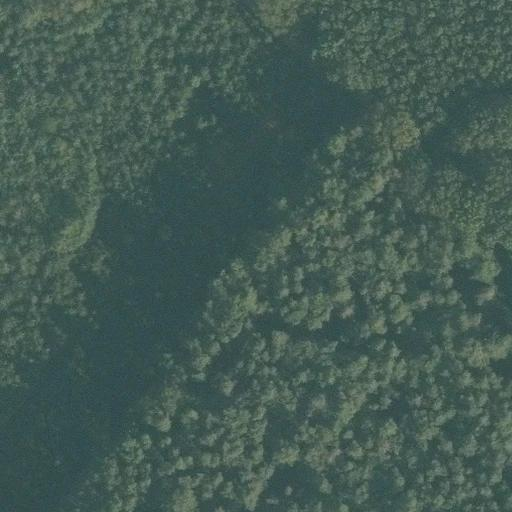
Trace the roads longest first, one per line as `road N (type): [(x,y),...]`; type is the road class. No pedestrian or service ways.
road 1 (track): [(511,435),(403,158),(270,0)]
road 2 (track): [(511,87),(403,158)]
